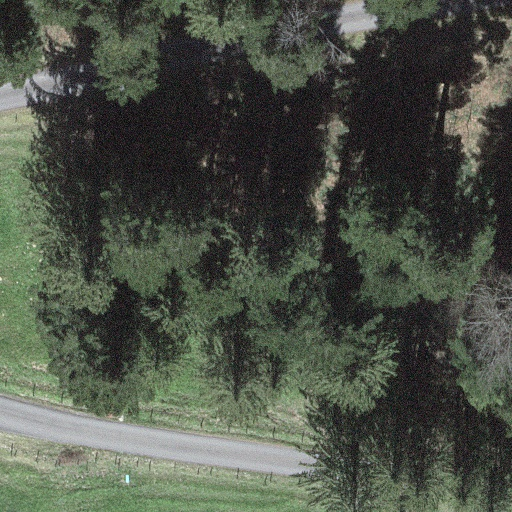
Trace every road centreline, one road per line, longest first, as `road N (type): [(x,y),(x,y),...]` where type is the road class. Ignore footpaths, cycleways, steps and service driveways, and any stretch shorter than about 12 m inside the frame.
road 1 (unclassified): [(0,385),(132,424),(511,492)]
road 2 (unclassified): [(416,0),(0,84)]
